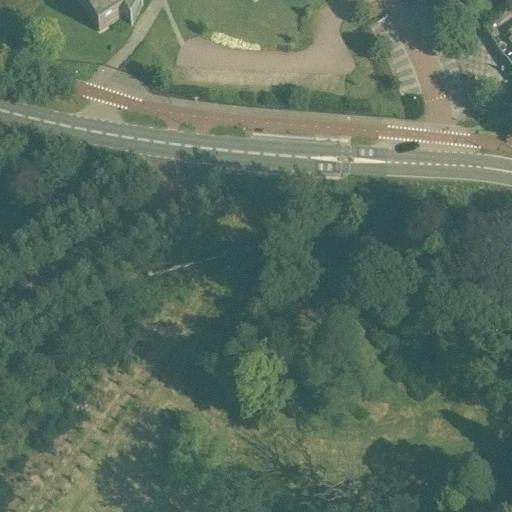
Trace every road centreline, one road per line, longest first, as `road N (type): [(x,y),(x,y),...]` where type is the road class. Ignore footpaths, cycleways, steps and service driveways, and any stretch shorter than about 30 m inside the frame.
road 1 (track): [(236,252),(31,511)]
road 2 (unclassified): [(0,320),(166,207),(182,147)]
road 3 (tertiary): [(182,147),(0,109)]
road 4 (tertiary): [(511,174),(376,161)]
road 5 (tertiary): [(315,159),(182,147)]
